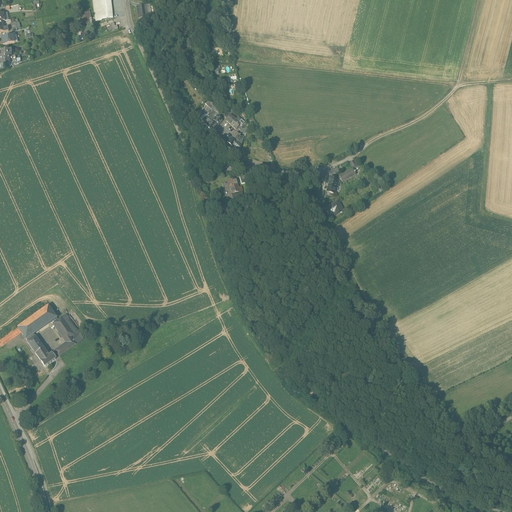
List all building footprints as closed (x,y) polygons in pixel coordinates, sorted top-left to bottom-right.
[(112,0),(92,0),(95,22),(114,20),(112,0)] [(144,8),(139,8),(140,16),(144,16),(144,20),(151,19),(150,11),(144,11),(144,8)] [(90,12),(79,14),(81,24),(92,22),(90,12)] [(0,21),(0,32),(3,32),(8,31),(7,28),(3,29),(1,21),(0,21)] [(114,23),(97,28),(99,34),(117,28),(116,25),(115,26),(114,23)] [(7,37),(1,38),(3,45),(14,42),(13,36),(7,37)] [(8,56),(0,57),(0,59),(1,65),(9,64),(8,56)] [(214,105),(210,101),(205,106),(207,108),(212,111),(214,105)] [(212,111),(207,108),(203,113),(208,116),(212,111)] [(221,118),(218,115),(217,116),(213,111),(208,118),(212,122),(218,126),(222,121),(220,119),(221,118)] [(235,116),(233,118),(231,116),(230,116),(229,115),(227,118),(228,119),(226,121),(231,126),(236,120),(238,118),(235,116)] [(218,126),(212,122),(208,118),(207,117),(202,123),(207,128),(208,127),(213,131),(218,126)] [(241,125),(236,120),(231,126),(236,130),(238,127),(240,129),(242,127),(240,125),(241,125)] [(240,136),(236,134),(232,139),(234,141),(241,147),(242,142),(243,140),(240,136)] [(234,141),(232,139),(227,144),(233,149),(234,147),(238,150),(241,147),(234,141)] [(353,169),(359,166),(355,160),(350,162),(353,169)] [(353,169),(340,176),(342,181),(355,174),(353,169)] [(338,178),(330,176),(328,184),(327,190),(335,192),(337,184),(338,178)] [(236,179),(230,181),(232,188),(230,188),(232,194),(240,191),(238,186),(236,179)] [(241,185),(238,186),(240,191),(232,194),(234,200),(244,196),(241,185)] [(338,201),(324,208),(328,216),(337,211),(338,214),(344,211),(338,201)] [(43,310),(17,328),(21,334),(25,340),(32,334),(55,318),(44,301),(39,305),(43,310)] [(67,343),(55,352),(58,357),(78,343),(61,319),(53,324),(67,343)] [(17,328),(0,339),(0,348),(21,334),(17,328)] [(40,345),(32,334),(25,340),(32,350),(40,345)] [(48,356),(40,345),(32,350),(44,367),(55,359),(51,354),(48,356)] [(80,393),(72,387),(69,391),(76,397),(80,393)]
